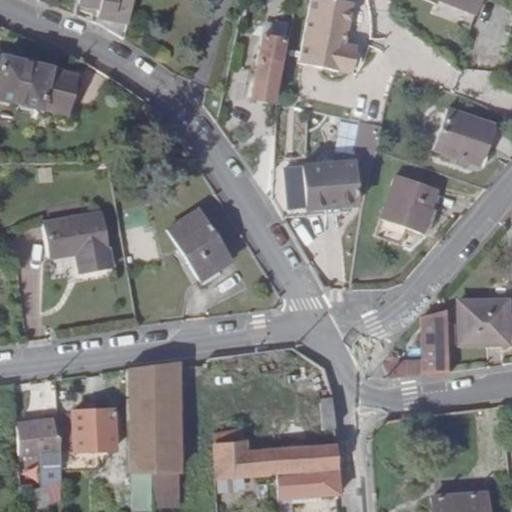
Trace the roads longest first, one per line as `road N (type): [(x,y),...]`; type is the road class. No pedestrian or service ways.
road 1 (tertiary): [(314,324),(192,132),(146,87),(0,9)]
road 2 (residential): [(314,324),(0,367)]
road 3 (residential): [(511,187),(409,302),(338,356)]
road 4 (residential): [(511,382),(348,404)]
